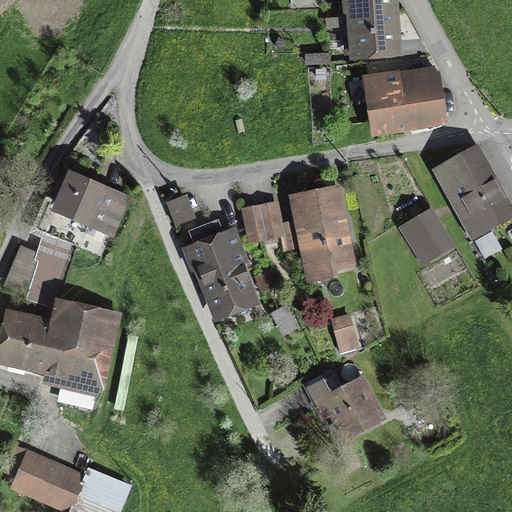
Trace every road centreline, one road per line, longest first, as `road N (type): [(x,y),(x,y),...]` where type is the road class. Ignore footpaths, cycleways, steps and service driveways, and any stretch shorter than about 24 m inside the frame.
road 1 (residential): [(487,135),(207,173),(149,169)]
road 2 (residential): [(276,476),(144,183),(149,169)]
road 3 (residential): [(141,43),(37,176),(0,268)]
road 4 (residential): [(487,135),(415,0)]
road 5 (residential): [(149,169),(129,150),(127,93),(141,43)]
